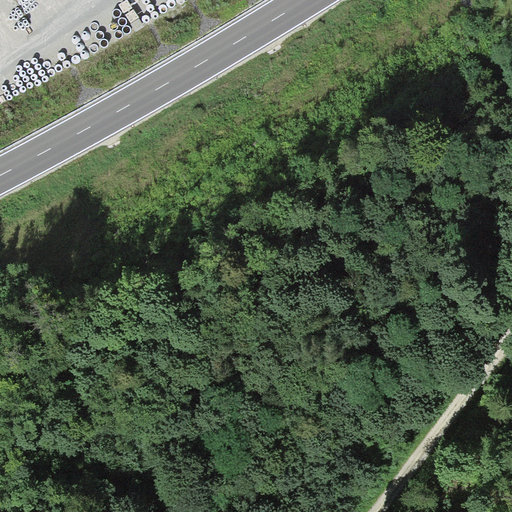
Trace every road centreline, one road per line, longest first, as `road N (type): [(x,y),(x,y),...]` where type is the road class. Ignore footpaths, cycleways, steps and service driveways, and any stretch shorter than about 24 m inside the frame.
road 1 (secondary): [(0,173),(305,0)]
road 2 (track): [(378,511),(511,334)]
